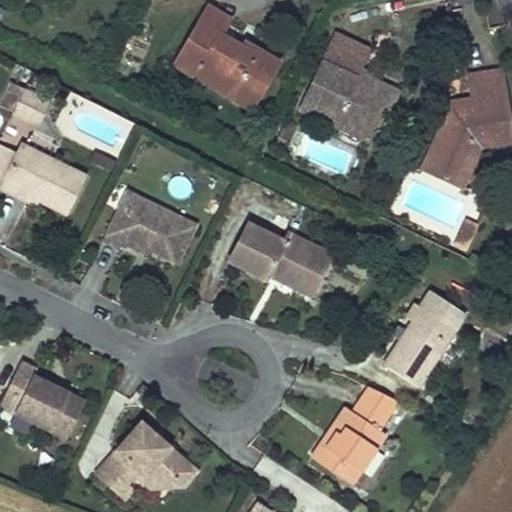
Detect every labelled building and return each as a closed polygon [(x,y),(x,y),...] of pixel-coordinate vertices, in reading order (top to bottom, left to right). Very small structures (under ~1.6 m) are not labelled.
[(241,105),(264,58),(231,42),(228,49),(206,38),(214,21),(193,11),(169,59),(191,70),(187,78),(241,105)] [(351,45),(333,36),(298,104),(331,121),(334,114),(367,131),(379,108),(374,105),(381,91),(352,76),(350,81),(336,74),(351,45)] [(365,51),(351,45),(336,74),(350,81),(352,76),(365,51)] [(191,70),(169,59),(165,67),(187,78),(191,70)] [(508,132),(498,73),(481,76),(486,104),(456,110),(457,115),(441,118),(421,159),(451,175),(466,142),(508,132)] [(486,104),(481,76),(466,79),(469,100),(445,104),(441,118),(457,115),(456,110),(486,104)] [(0,107),(11,113),(22,89),(10,83),(0,104),(0,107)] [(40,98),(22,89),(11,113),(28,121),(40,98)] [(331,121),(298,104),(295,111),(366,146),(391,96),(381,91),(374,105),(379,108),(367,131),(334,114),(331,121)] [(49,102),(40,98),(28,121),(37,125),(49,102)] [(509,145),(508,132),(466,142),(451,175),(421,159),(414,172),(454,191),(473,152),(509,145)] [(20,148),(0,138),(0,187),(1,188),(4,181),(36,196),(70,213),(90,172),(24,139),(20,148)] [(4,181),(1,188),(32,203),(36,196),(4,181)] [(130,214),(138,194),(125,189),(117,209),(130,214)] [(130,214),(117,209),(104,240),(124,248),(126,244),(141,250),(145,242),(157,247),(179,256),(195,219),(138,194),(130,214)] [(287,239),(248,219),(229,258),(268,277),(270,272),(273,266),(302,281),(306,273),(319,280),(333,252),(291,231),(287,239)] [(145,242),(141,250),(153,255),(157,247),(145,242)] [(312,293),(319,280),(306,273),(302,281),(273,266),(270,272),(312,293)] [(438,310),(447,297),(441,293),(432,306),(438,310)] [(420,322),(390,366),(422,387),(472,314),(447,297),(438,310),(432,306),(426,302),(415,319),(420,322)] [(36,363),(20,355),(4,388),(19,396),(12,410),(66,437),(85,399),(32,372),(36,363)] [(403,402),(372,387),(356,407),(350,402),(331,429),(338,435),(322,457),(355,481),(390,432),(384,428),(403,402)] [(4,388),(0,395),(0,403),(12,410),(19,396),(4,388)] [(201,463),(143,414),(96,469),(116,486),(126,474),(133,467),(138,461),(148,469),(153,464),(170,478),(176,472),(186,480),(201,463)] [(338,435),(331,429),(315,451),(322,457),(338,435)] [(133,467),(150,481),(186,480),(176,472),(170,478),(153,464),(148,469),(138,461),(133,467)] [(127,496),(138,484),(126,474),(116,486),(127,496)]
